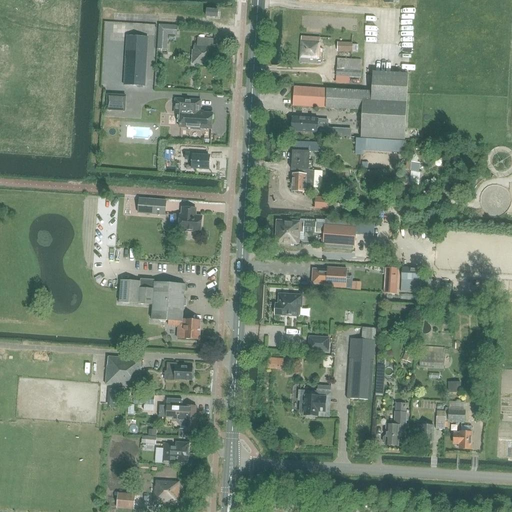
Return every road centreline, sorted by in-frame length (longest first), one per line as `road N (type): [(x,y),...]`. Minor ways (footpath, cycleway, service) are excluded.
road 1 (tertiary): [(231,464),(258,0)]
road 2 (unclassified): [(231,464),(511,479)]
